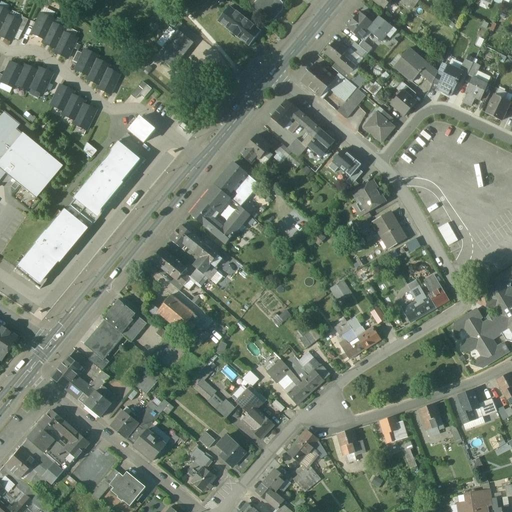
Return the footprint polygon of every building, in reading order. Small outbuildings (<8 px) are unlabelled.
[(278,0),(258,0),(252,7),(269,23),(282,8),(282,3),(278,0)] [(371,0),(384,10),(392,0),(371,0)] [(245,19),(237,12),(230,7),(218,22),(229,31),(230,32),(237,37),(237,38),(238,38),(249,47),(261,31),(254,26),(255,26),(254,25),(254,26),(246,19),(245,19)] [(0,8),(0,30),(7,16),(9,13),(0,8)] [(373,24),(360,13),(347,28),(361,40),(368,31),(374,25),(373,24)] [(54,20),(41,14),(31,34),(44,40),(52,24),(54,20)] [(7,16),(0,30),(0,36),(11,42),(17,29),(20,22),(7,16)] [(22,17),(20,22),(17,29),(22,32),(28,20),(22,17)] [(394,28),(381,17),(373,24),(374,25),(368,31),(382,42),(394,28)] [(52,24),(44,40),(42,43),(55,49),(63,33),(64,33),(65,30),(52,24)] [(194,43),(178,31),(157,57),(173,69),(194,43)] [(64,33),(63,33),(55,49),(53,52),(67,59),(76,39),(64,33)] [(347,50),(336,41),(325,54),(336,63),(337,64),(337,63),(343,56),(348,51),(347,50)] [(372,49),(363,41),(359,46),(361,48),(368,54),(372,49)] [(354,42),(347,50),(348,51),(343,56),(356,68),(364,59),(357,52),(361,48),(359,46),(354,42)] [(368,54),(361,48),(357,52),(364,59),(368,54)] [(433,69),(409,49),(401,58),(408,64),(401,73),(412,82),(420,73),(425,78),(433,69)] [(98,57),(84,50),(82,54),(78,64),(75,70),(87,76),(88,76),(96,60),(98,57)] [(82,54),(77,52),(72,61),(78,64),(82,54)] [(356,68),(343,56),(337,63),(351,74),(356,68)] [(96,60),(88,76),(87,76),(86,80),(98,86),(99,86),(107,69),(109,66),(96,60)] [(22,69),(10,63),(3,76),(0,83),(1,83),(14,89),(15,86),(23,69),(22,69)] [(351,74),(337,63),(337,64),(336,63),(332,68),(339,74),(349,82),(359,70),(356,68),(351,74)] [(474,63),(468,76),(473,78),(475,79),(481,66),(474,63)] [(329,74),(317,64),(302,82),(320,97),(328,88),(335,79),(332,77),(333,76),(330,74),(329,74)] [(37,71),(24,66),(22,69),(23,69),(15,86),(28,92),(30,89),(29,88),(37,72),(37,71)] [(462,73),(448,66),(443,76),(438,87),(437,90),(451,97),(462,73)] [(52,75),(38,68),(37,71),(37,72),(29,88),(30,89),(42,94),(52,75)] [(107,69),(99,86),(98,86),(97,89),(110,95),(120,75),(107,69)] [(433,69),(425,78),(433,84),(438,73),(433,69)] [(369,78),(359,70),(349,82),(357,88),(359,90),(369,78)] [(443,76),(438,73),(433,84),(438,87),(443,76)] [(349,82),(339,74),(335,79),(328,88),(345,102),(357,88),(349,82)] [(475,79),(473,78),(465,94),(467,95),(463,103),(471,107),(475,99),(480,101),(488,85),(475,79)] [(140,95),(148,86),(143,82),(131,96),(136,100),(140,95)] [(73,92),(60,86),(50,106),(63,112),(71,95),(72,96),(73,92)] [(148,86),(140,95),(144,99),(152,90),(148,86)] [(416,94),(408,87),(405,91),(413,98),(416,94)] [(339,109),(337,111),(346,119),(366,96),(359,90),(357,88),(345,102),(339,109)] [(413,98),(405,91),(392,106),(405,116),(417,102),(413,98)] [(71,95),(63,112),(61,115),(74,121),(82,105),(83,105),(84,102),(72,96),(71,95)] [(510,103),(496,96),(488,113),(502,120),(510,103)] [(295,110),(283,100),(270,117),(282,127),(290,116),(295,110)] [(83,105),(82,105),(74,121),(72,124),(86,131),(95,111),(83,105)] [(321,132),(295,110),(290,116),(311,134),(310,136),(315,140),(321,132)] [(395,120),(383,111),(380,114),(391,124),(395,120)] [(377,112),(369,121),(372,124),(367,130),(381,143),(387,137),(386,136),(394,127),(391,124),(380,114),(377,112)] [(60,167),(14,130),(18,125),(4,113),(0,118),(0,178),(4,173),(11,178),(35,198),(60,167)] [(155,130),(140,118),(129,131),(144,143),(155,130)] [(288,131),(292,134),(299,126),(295,122),(288,131)] [(315,140),(308,148),(321,158),(334,142),(321,132),(315,140)] [(270,147),(256,135),(245,148),(254,155),(259,160),(270,147)] [(288,149),(299,158),(307,149),(296,139),(288,149)] [(101,165),(100,165),(91,176),(91,177),(73,199),(94,216),(140,161),(119,143),(101,165)] [(96,151),(86,143),(83,151),(91,158),(96,151)] [(291,153),(281,144),(277,149),(287,158),(291,153)] [(254,155),(245,148),(240,154),(252,164),(256,159),(253,157),(254,155)] [(357,161),(346,152),(336,164),(347,174),(354,166),(357,161)] [(315,166),(308,160),(304,163),(312,170),(315,166)] [(234,163),(214,186),(228,197),(238,184),(246,175),(247,174),(234,163)] [(360,171),(354,166),(347,174),(353,179),(360,171)] [(353,179),(350,182),(353,184),(355,182),(362,173),(360,171),(353,179)] [(11,178),(4,173),(0,178),(0,179),(3,182),(8,182),(11,178)] [(257,185),(246,175),(238,184),(246,190),(239,199),(243,202),(257,185)] [(367,180),(364,182),(363,184),(364,186),(362,188),(353,193),(354,194),(359,203),(355,205),(362,216),(369,212),(385,202),(373,181),(370,183),(369,181),(367,180)] [(353,184),(347,191),(351,195),(354,194),(353,193),(362,188),(360,185),(355,182),(353,184)] [(246,190),(238,184),(228,197),(231,199),(236,203),(239,199),(246,190)] [(209,192),(225,206),(231,199),(228,197),(214,186),(209,192)] [(225,206),(209,192),(202,199),(210,206),(219,213),(225,206)] [(202,199),(190,215),(214,234),(220,226),(213,220),(219,213),(210,206),(202,199)] [(242,208),(232,221),(240,228),(242,226),(251,216),(242,208)] [(63,211),(44,233),(35,244),(17,266),(38,284),(42,280),(84,229),(69,216),(63,211)] [(369,212),(362,216),(357,218),(361,224),(367,221),(372,217),(369,212)] [(391,214),(373,225),(387,250),(406,239),(391,214)] [(251,216),(242,226),(246,230),(255,219),(251,216)] [(240,228),(232,221),(224,229),(233,237),(240,228)] [(361,224),(357,227),(361,233),(370,227),(367,221),(361,224)] [(195,237),(182,226),(171,240),(184,251),(188,245),(195,237)] [(224,229),(220,226),(214,234),(226,245),(233,237),(224,229)] [(218,256),(195,237),(188,245),(203,257),(202,259),(211,266),(218,256)] [(187,269),(163,248),(153,260),(171,276),(177,268),(183,274),(187,269)] [(211,266),(202,259),(194,268),(197,270),(203,275),(211,266)] [(183,274),(177,268),(171,276),(184,287),(190,279),(183,274)] [(203,275),(197,270),(190,277),(199,284),(205,277),(203,275)] [(511,271),(500,278),(508,291),(510,290),(511,284),(511,283),(511,271)] [(441,289),(433,275),(423,281),(432,294),(434,293),(441,289)] [(511,290),(510,290),(508,291),(500,278),(483,287),(490,299),(488,300),(486,307),(493,309),(495,307),(499,314),(502,319),(504,318),(506,321),(504,322),(508,329),(511,335),(511,290)] [(337,298),(351,289),(345,280),(331,289),(337,298)] [(426,298),(420,288),(412,292),(418,302),(426,298)] [(448,300),(441,289),(434,293),(440,305),(448,300)] [(440,305),(434,293),(432,294),(429,296),(436,307),(440,305)] [(201,319),(171,294),(157,310),(187,335),(200,319),(201,319)] [(436,307),(429,296),(426,298),(418,302),(425,314),(436,307)] [(149,324),(121,301),(120,303),(117,301),(113,305),(116,308),(106,320),(124,336),(133,343),(149,324)] [(418,302),(403,312),(410,323),(425,314),(418,302)] [(385,319),(378,309),(372,313),(378,324),(385,319)] [(488,320),(482,323),(479,318),(481,317),(476,309),(455,321),(453,327),(460,329),(464,327),(470,337),(463,341),(461,349),(469,351),(476,348),(481,356),(476,359),(474,365),(481,367),(507,352),(502,344),(496,348),(491,339),(499,334),(508,329),(504,322),(506,321),(504,318),(502,319),(499,314),(495,316),(494,315),(488,318),(488,320)] [(200,319),(187,335),(196,343),(201,338),(200,336),(203,333),(200,331),(206,324),(200,319)] [(103,361),(124,336),(107,321),(86,346),(103,361)] [(169,333),(159,325),(155,330),(165,338),(169,333)] [(1,328),(0,327),(0,360),(15,338),(8,333),(7,334),(6,333),(5,334),(1,331),(2,331),(0,330),(1,328)] [(372,328),(357,337),(365,349),(380,339),(372,328)] [(511,335),(508,329),(499,334),(500,335),(501,334),(504,340),(511,343),(511,341),(511,335)] [(316,340),(309,331),(300,337),(307,346),(316,340)] [(357,337),(343,346),(351,358),(365,349),(357,337)] [(218,352),(224,355),(229,344),(222,341),(218,352)] [(304,367),(294,355),(285,363),(288,365),(302,381),(314,370),(324,380),(330,374),(324,368),(322,370),(319,366),(320,365),(314,358),(304,367)] [(71,356),(53,378),(67,389),(77,376),(84,367),(71,356)] [(285,363),(282,359),(268,372),(278,383),(282,379),(288,374),(294,381),(298,385),(302,381),(288,365),(285,363)] [(142,366),(129,381),(135,387),(137,385),(148,371),(142,366)] [(148,371),(137,385),(146,392),(163,374),(153,366),(148,371)] [(252,370),(244,378),(253,387),(261,379),(252,370)] [(314,370),(302,381),(312,391),(324,380),(314,370)] [(108,400),(99,393),(111,378),(103,372),(91,387),(80,400),(102,418),(113,404),(108,400)] [(511,375),(511,373),(497,380),(503,392),(511,387),(511,375)] [(294,381),(288,374),(282,379),(288,386),(294,381)] [(216,391),(199,375),(192,383),(208,399),(216,391)] [(91,387),(77,376),(67,389),(80,400),(91,387)] [(288,386),(285,389),(289,393),(298,385),(294,381),(288,386)] [(289,393),(288,393),(298,404),(312,391),(302,381),(298,385),(289,393)] [(511,387),(503,392),(508,400),(511,397),(511,387)] [(253,392),(250,389),(238,401),(251,414),(257,408),(259,409),(263,405),(264,403),(253,392)] [(270,402),(256,389),(253,392),(264,403),(263,405),(266,407),(270,402)] [(473,390),(459,396),(463,408),(465,414),(480,408),(479,404),(478,402),(473,390)] [(118,398),(113,394),(108,400),(113,404),(118,398)] [(169,403),(165,399),(159,407),(163,411),(163,410),(169,403)] [(227,399),(217,409),(227,418),(236,407),(227,399)] [(492,399),(479,404),(480,408),(483,417),(484,417),(497,412),(492,399)] [(287,408),(278,400),(274,405),(282,413),(287,408)] [(159,407),(152,401),(136,419),(149,430),(160,416),(160,415),(163,411),(159,407)] [(169,403),(163,410),(168,415),(174,407),(169,403)] [(435,405),(420,410),(424,422),(425,422),(434,419),(439,417),(435,405)] [(126,406),(112,424),(136,444),(149,430),(136,419),(126,410),(129,407),(126,406)] [(251,414),(244,421),(252,430),(266,416),(259,409),(257,408),(251,414)] [(480,408),(465,414),(460,415),(464,424),(483,417),(480,408)] [(90,442),(52,411),(39,426),(53,437),(59,430),(73,442),(67,449),(73,454),(77,457),(90,442)] [(266,416),(252,430),(263,440),(276,426),(266,416)] [(403,422),(397,424),(396,417),(380,422),(384,434),(385,434),(387,443),(407,438),(403,422)] [(434,419),(425,422),(428,431),(437,427),(434,419)] [(53,437),(39,426),(29,439),(59,466),(60,467),(73,454),(67,449),(53,437)] [(149,430),(136,444),(156,460),(168,446),(149,430)] [(353,430),(338,435),(342,447),(345,456),(354,453),(352,444),(357,443),(353,430)] [(307,431),(289,454),(300,463),(314,446),(318,441),(307,431)] [(216,440),(207,432),(200,440),(209,448),(216,440)] [(181,438),(175,434),(169,443),(175,447),(181,438)] [(229,437),(221,446),(226,452),(235,442),(229,437)] [(59,466),(29,439),(21,448),(36,461),(31,466),(39,473),(34,478),(39,482),(44,476),(45,477),(46,476),(45,475),(51,469),(53,471),(59,466)] [(327,455),(318,441),(314,446),(322,459),(327,455)] [(226,452),(223,456),(233,465),(246,451),(235,442),(226,452)] [(411,442),(401,446),(403,452),(404,452),(410,449),(413,448),(411,442)] [(36,461),(21,448),(4,466),(19,479),(20,479),(31,466),(36,461)] [(410,449),(404,452),(411,469),(417,466),(410,449)] [(73,454),(60,467),(65,471),(77,457),(73,454)] [(213,461),(205,455),(199,461),(205,466),(207,468),(213,461)] [(199,461),(194,468),(195,468),(200,473),(205,466),(199,461)] [(27,485),(20,479),(19,479),(4,466),(0,470),(0,473),(11,483),(44,511),(49,511),(53,508),(32,489),(27,485)] [(196,477),(193,482),(204,491),(216,476),(207,468),(205,466),(200,473),(196,477)] [(310,466),(293,479),(305,492),(321,479),(310,466)] [(200,473),(195,468),(191,473),(196,477),(200,473)] [(115,469),(105,481),(110,485),(120,473),(115,469)] [(275,470),(256,492),(277,509),(282,503),(284,501),(275,493),(287,479),(275,470)] [(146,487),(128,472),(124,476),(120,473),(110,485),(114,488),(112,491),(131,507),(146,487)] [(11,483),(0,473),(0,485),(5,490),(11,483)] [(34,478),(27,485),(32,489),(39,482),(34,478)] [(5,490),(0,496),(0,511),(44,511),(11,483),(5,490)] [(485,491),(466,494),(465,495),(466,503),(457,504),(458,511),(481,511),(481,508),(487,507),(485,491)] [(497,500),(492,501),(493,506),(493,511),(496,511),(511,511),(511,509),(504,510),(503,499),(497,500)] [(292,511),(282,503),(277,509),(274,511),(292,511)]
